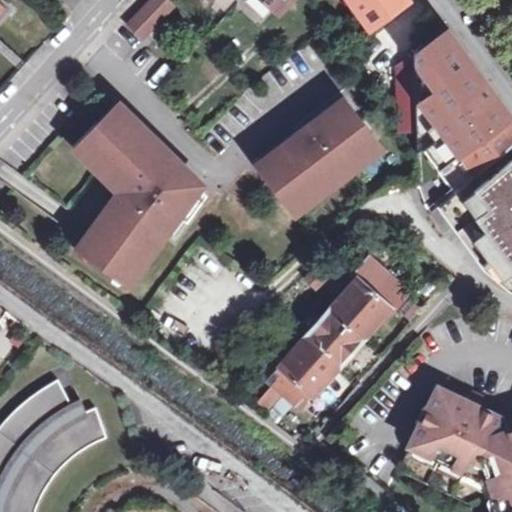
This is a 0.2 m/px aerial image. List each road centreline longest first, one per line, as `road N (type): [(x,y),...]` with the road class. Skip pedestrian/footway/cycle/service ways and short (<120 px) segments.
road 1 (residential): [(286,511),(0,298)]
road 2 (residential): [(113,0),(0,124)]
